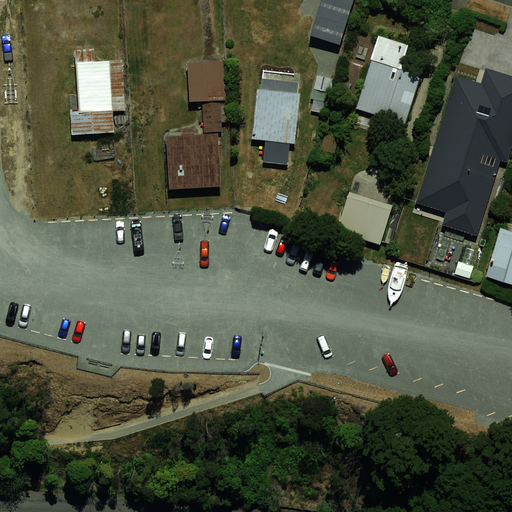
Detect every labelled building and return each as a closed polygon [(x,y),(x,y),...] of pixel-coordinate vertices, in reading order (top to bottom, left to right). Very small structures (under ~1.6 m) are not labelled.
[(343,0),(310,0),(300,39),(335,45),(343,0)] [(372,36),(352,105),(408,123),(428,52),(404,45),(372,36)] [(75,51),(79,111),(71,111),(72,135),(113,133),(111,111),(126,110),(124,61),(95,62),(93,50),(75,51)] [(166,137),(170,190),(223,186),(214,67),(187,69),(180,69),(183,110),(197,109),(198,135),(166,137)] [(447,77),(413,204),(446,213),(442,227),(480,237),(511,110),(511,81),(503,79),(495,76),(472,70),(468,83),(447,77)] [(296,82),(253,78),(246,143),(289,148),(296,82)] [(388,206),(342,192),(329,234),(376,248),(388,206)] [(511,228),(499,224),(486,273),(511,278),(511,228)]
